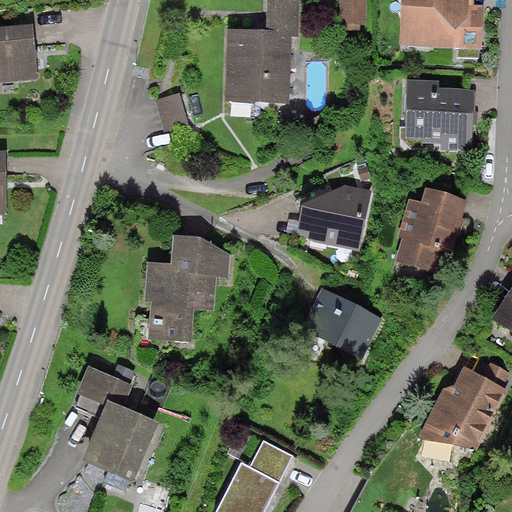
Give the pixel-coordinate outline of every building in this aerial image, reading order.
[(226,24),(226,101),(279,101),(279,25),(291,25),(290,0),(262,0),(263,25),(226,24)] [(335,0),(335,19),(357,19),(357,0),(335,0)] [(400,0),(398,42),(470,46),(472,3),(462,3),(461,0),(400,0)] [(0,19),(0,73),(28,71),(23,18),(0,19)] [(404,84),(401,146),(464,150),(467,88),(404,84)] [(163,122),(181,117),(173,88),(155,93),(163,122)] [(321,118),(303,124),(312,147),(329,141),(321,118)] [(411,199),(392,260),(427,271),(435,244),(445,247),(460,197),(424,186),(419,201),(411,199)] [(304,210),(296,237),(359,252),(372,194),(344,188),(304,210)] [(147,294),(146,332),(184,333),(185,305),(212,306),(214,237),(166,236),(166,258),(139,258),(138,294),(147,294)] [(511,288),(493,317),(511,330),(511,288)] [(323,293),(305,331),(363,358),(381,320),(323,293)] [(477,450),(507,390),(504,389),(510,374),(494,366),(486,381),(464,371),(456,387),(442,392),(421,435),(423,440),(477,450)] [(74,405),(102,417),(106,408),(117,380),(89,369),(74,405)] [(83,461),(126,479),(149,426),(106,408),(102,417),(83,461)] [(262,511),(288,461),(259,447),(247,470),(237,465),(213,511),(262,511)]
